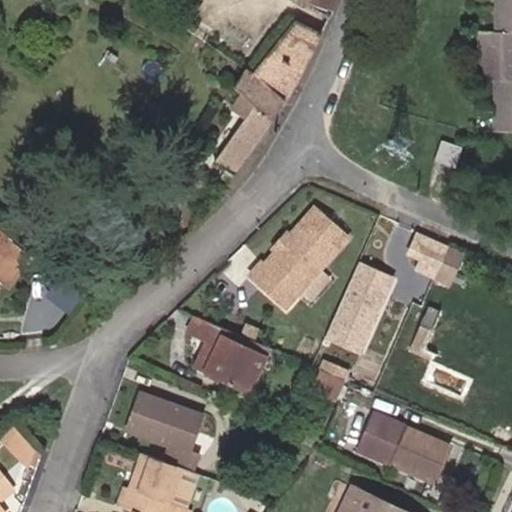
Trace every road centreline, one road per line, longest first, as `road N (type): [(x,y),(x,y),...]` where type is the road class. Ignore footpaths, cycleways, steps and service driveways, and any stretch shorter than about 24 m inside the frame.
road 1 (residential): [(96,358),(281,172),(313,152)]
road 2 (residential): [(313,152),(511,246)]
road 3 (residential): [(313,152),(314,98),(364,0)]
road 4 (residential): [(48,511),(95,384),(96,358)]
